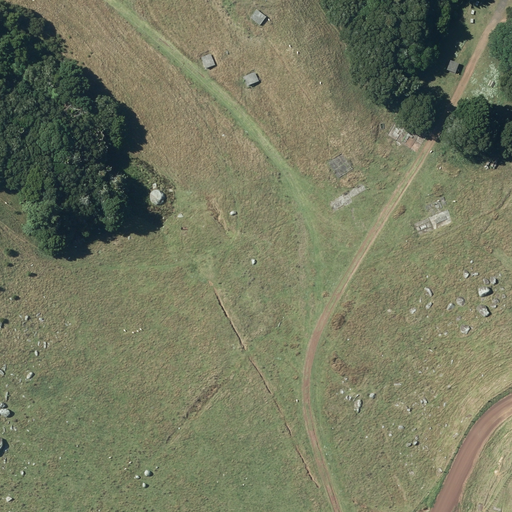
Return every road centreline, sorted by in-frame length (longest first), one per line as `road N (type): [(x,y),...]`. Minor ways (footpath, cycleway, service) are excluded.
road 1 (track): [(503,0),(455,105),(320,326),(306,387),(337,511)]
road 2 (track): [(313,348),(292,184),(247,123),(108,0)]
